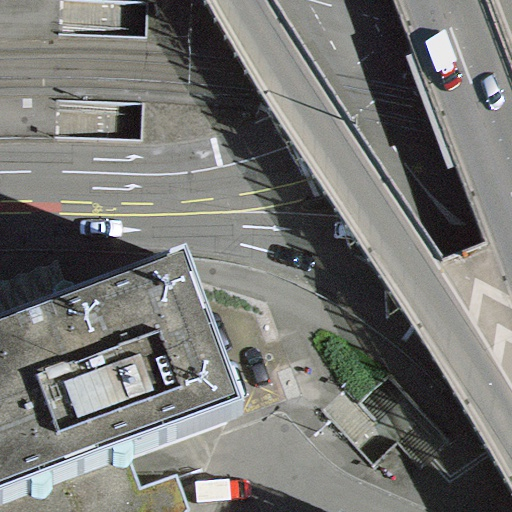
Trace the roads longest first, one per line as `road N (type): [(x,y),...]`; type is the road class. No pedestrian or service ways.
road 1 (motorway): [(244,0),(511,430)]
road 2 (secondary): [(127,207),(346,118)]
road 3 (secondary): [(127,207),(325,231)]
road 4 (motorway): [(442,0),(511,182)]
road 5 (residential): [(240,457),(388,511)]
road 6 (tertiary): [(325,231),(449,327)]
road 7 (primary): [(402,90),(511,183)]
road 8 (secondary): [(283,0),(346,118)]
road 9 (secondary): [(0,205),(127,207)]
road 10 (secondary): [(346,118),(403,231)]
road 11 (tertiary): [(449,327),(511,431)]
